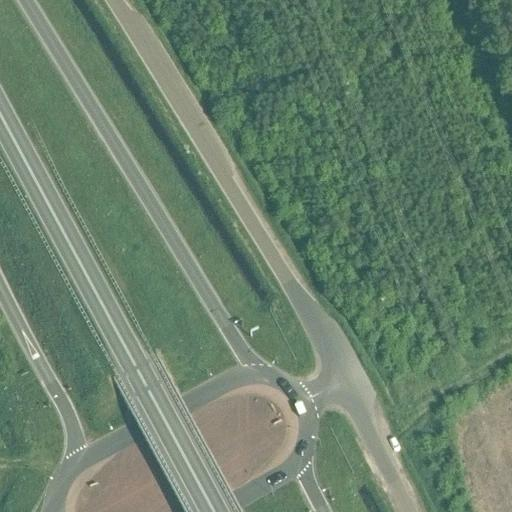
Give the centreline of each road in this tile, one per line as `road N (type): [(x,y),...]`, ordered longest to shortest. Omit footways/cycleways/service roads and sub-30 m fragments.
road 1 (trunk): [(213,511),(0,116)]
road 2 (trunk): [(257,377),(18,0)]
road 3 (unclassified): [(347,377),(114,0)]
road 4 (primary): [(257,377),(82,464)]
road 5 (trunk): [(0,293),(82,464)]
road 6 (unclassified): [(412,511),(347,377)]
